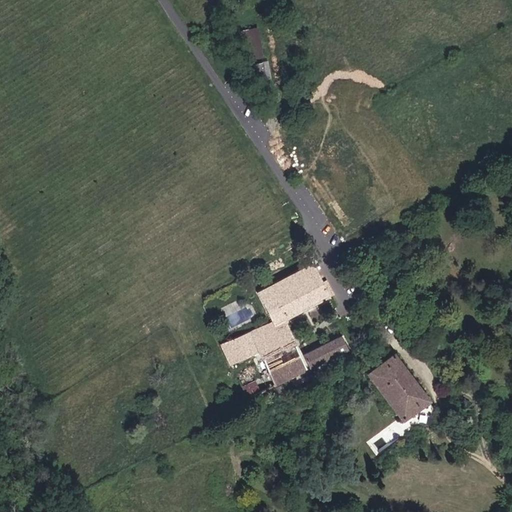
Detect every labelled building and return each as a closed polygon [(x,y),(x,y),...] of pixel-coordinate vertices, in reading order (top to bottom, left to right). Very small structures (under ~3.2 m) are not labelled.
[(257,26),(240,30),(247,59),(264,55),(257,26)] [(257,77),(271,76),(269,61),(256,62),(257,77)] [(328,296),(314,269),(271,291),(278,306),(285,318),(328,296)] [(278,306),(271,291),(266,294),(273,309),(278,306)] [(307,370),(282,318),(221,345),(230,363),(258,351),(274,385),(307,370)] [(310,368),(347,350),(340,337),(304,354),(310,368)] [(428,400),(393,354),(368,374),(402,420),(428,400)] [(289,391),(286,384),(273,390),(277,397),(289,391)] [(303,420),(289,391),(277,397),(290,426),(303,420)]
